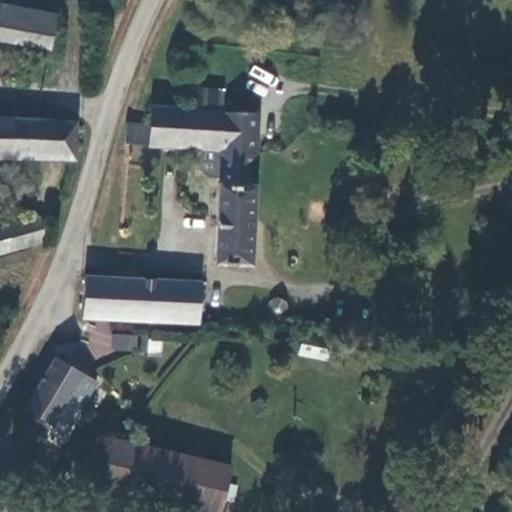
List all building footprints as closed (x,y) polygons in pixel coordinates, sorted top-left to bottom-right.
[(0,0),(0,39),(53,49),(60,12),(0,0)] [(213,265),(256,267),(265,131),(265,115),(157,107),(157,125),(135,125),(134,147),(198,150),(199,167),(204,179),(219,180),(213,265)] [(80,120),(0,117),(0,156),(78,160),(80,120)] [(39,218),(0,228),(0,255),(47,242),(39,218)] [(86,314),(198,323),(200,284),(87,278),(86,314)] [(273,299),(269,305),(270,312),(275,316),(282,315),(286,310),(285,303),(280,298),(273,299)] [(328,335),(301,334),(299,355),(325,360),(328,335)] [(89,352),(135,353),(135,337),(90,336),(89,352)] [(69,433),(100,380),(55,354),(23,405),(69,433)] [(223,511),(233,466),(116,438),(104,490),(201,511),(223,511)]
